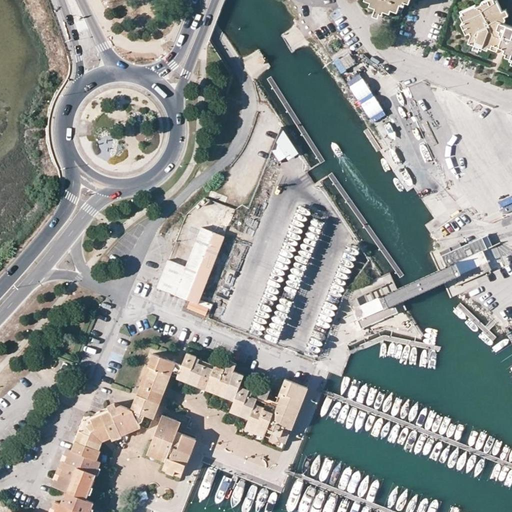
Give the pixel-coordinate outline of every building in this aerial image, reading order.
[(367,0),(371,1),(377,3),(376,7),(380,9),(379,12),(382,13),(383,9),(384,6),(390,8),(401,12),(405,0),(404,0),(367,0)] [(474,5),(459,12),(464,22),(468,31),(470,36),(468,41),(474,43),(472,48),(480,51),(482,46),(496,51),(498,46),(504,48),(502,54),(510,57),(509,61),(511,62),(511,25),(504,22),(504,17),(503,15),(501,10),(496,0),(484,0),(481,2),(481,3),(475,6),(474,5)] [(456,154),(429,83),(393,96),(421,168),(456,154)] [(277,140),(288,156),(293,152),(283,136),(277,140)] [(169,258),(158,286),(199,302),(225,235),(202,226),(187,265),(169,258)] [(494,245),(489,234),(482,237),(487,248),(494,245)] [(483,250),(487,248),(482,237),(462,246),(460,243),(452,246),(454,250),(451,251),(450,247),(440,252),(446,267),(448,271),(451,279),(454,286),(492,269),(483,250)] [(392,297),(395,303),(451,279),(448,271),(446,267),(390,293),(392,297)] [(356,318),(357,320),(395,303),(392,297),(390,293),(387,288),(385,284),(349,301),(354,312),(354,314),(356,318)] [(357,320),(362,329),(399,312),(395,303),(357,320)] [(66,324),(71,329),(85,316),(79,311),(66,324)] [(182,365),(177,377),(187,381),(206,389),(225,396),(234,400),(230,410),(240,414),(249,418),(246,428),(255,432),(265,436),(271,438),(273,444),(280,441),(286,443),(307,387),(285,378),(279,395),(281,396),(271,420),(261,416),(265,407),(255,403),(257,398),(251,396),(253,390),(240,385),(244,374),(234,370),(236,363),(229,360),(226,368),(224,373),(195,362),(197,357),(197,356),(187,352),(182,365)] [(156,369),(161,356),(153,353),(148,366),(151,367),(156,369)] [(75,440),(71,450),(97,460),(101,450),(99,449),(103,441),(111,437),(113,440),(122,436),(131,430),(140,427),(140,425),(139,422),(142,422),(145,415),(147,409),(156,412),(171,374),(176,362),(161,356),(156,369),(151,367),(144,385),(137,405),(135,411),(131,409),(121,405),(117,407),(119,413),(112,415),(110,410),(91,419),(92,422),(88,424),(90,427),(89,428),(86,427),(84,432),(80,441),(75,440)] [(195,362),(224,373),(226,368),(197,357),(195,362)] [(176,362),(171,374),(177,377),(182,365),(176,362)] [(137,405),(144,385),(141,384),(131,409),(135,411),(137,405)] [(263,386),(260,393),(259,396),(267,399),(267,397),(271,389),(263,386)] [(253,390),(251,396),(257,398),(255,403),(265,407),(261,416),(271,420),(276,401),(267,397),(267,399),(259,396),(260,393),(253,390)] [(276,401),(271,420),(281,396),(279,395),(276,401)] [(110,410),(112,415),(119,413),(117,407),(115,402),(108,406),(110,410)] [(156,412),(147,409),(145,415),(153,418),(154,418),(156,412)] [(152,442),(149,450),(158,454),(157,458),(166,462),(162,470),(181,477),(194,443),(196,439),(188,436),(177,432),(181,422),(163,415),(160,421),(152,442)] [(80,441),(84,432),(81,430),(79,430),(75,440),(80,441)] [(55,501),(50,511),(89,511),(94,502),(86,499),(91,486),(96,474),(101,462),(97,460),(71,450),(67,449),(52,485),(65,491),(61,503),(55,501)]
